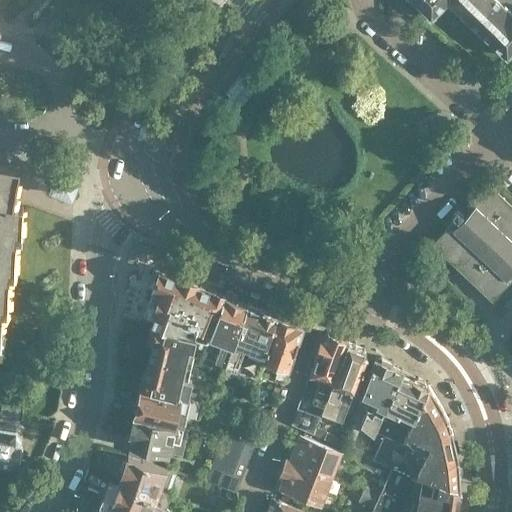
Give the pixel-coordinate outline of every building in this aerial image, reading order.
[(511,0),(412,0),(430,16),(445,0),(506,57),(511,50),(511,0)] [(228,90),(242,102),(254,87),(239,76),(228,90)] [(0,318),(0,316),(0,315),(0,304),(3,305),(7,279),(5,279),(7,267),(10,268),(14,242),(12,241),(14,230),(17,231),(21,205),(7,202),(13,173),(4,171),(12,166),(3,151),(0,153),(0,318)] [(51,189),(72,198),(81,175),(59,167),(51,189)] [(430,242),(491,299),(511,277),(508,273),(511,268),(511,204),(488,181),(466,204),(470,208),(456,223),(452,219),(430,242)] [(152,323),(151,324),(196,335),(207,338),(224,292),(161,269),(155,285),(151,284),(147,294),(155,297),(153,302),(154,305),(153,308),(156,309),(151,323),(152,323)] [(207,338),(201,354),(225,363),(225,364),(226,365),(248,301),(224,292),(207,338)] [(248,301),(226,365),(227,368),(233,370),(236,368),(237,368),(245,344),(248,346),(246,352),(262,358),(277,313),(248,301)] [(277,313),(262,358),(261,362),(268,365),(266,370),(283,376),(304,323),(277,313)] [(151,324),(149,336),(154,337),(149,355),(185,364),(189,346),(193,346),(196,335),(151,324)] [(312,400),(323,404),(347,340),(328,332),(323,334),(316,353),(317,353),(310,372),(320,376),(312,400)] [(347,340),(323,404),(324,404),(322,412),(342,419),(350,398),(353,390),(354,390),(359,378),(365,355),(367,354),(365,349),(363,350),(355,346),(356,344),(347,340)] [(142,373),(140,384),(187,396),(191,379),(182,377),(185,364),(149,355),(145,373),(142,373)] [(372,365),(358,400),(368,404),(365,412),(360,423),(363,426),(373,433),(387,404),(401,373),(400,373),(402,367),(392,363),(391,360),(382,356),(380,357),(375,355),(371,364),(372,365)] [(401,373),(387,404),(414,416),(429,384),(425,383),(424,379),(418,377),(413,379),(401,373)] [(134,414),(176,425),(183,426),(186,413),(199,416),(203,399),(198,398),(142,384),(134,414)] [(370,511),(456,511),(460,491),(460,476),(458,456),(456,447),(451,425),(447,415),(443,406),(439,399),(429,384),(414,416),(387,404),(373,433),(369,443),(360,463),(378,473),(387,478),(381,491),(377,499),(373,507),(370,511)] [(292,423),(313,432),(319,415),(297,407),(292,423)] [(130,433),(128,443),(177,454),(183,426),(176,425),(134,414),(130,433)] [(0,460),(17,463),(21,431),(16,425),(0,423),(0,460)] [(287,458),(332,476),(343,447),(301,428),(289,457),(288,457),(287,458)] [(211,464),(242,476),(254,443),(224,432),(211,464)] [(119,480),(119,481),(165,502),(176,470),(128,453),(127,456),(121,459),(119,466),(122,472),(119,480)] [(332,476),(287,458),(281,475),(286,477),(283,486),(322,501),(332,476)] [(242,476),(211,464),(205,479),(236,491),(242,476)] [(109,506),(108,507),(117,511),(160,511),(165,502),(119,481),(118,483),(114,481),(108,495),(112,497),(112,498),(109,506)] [(366,485),(362,493),(377,499),(381,491),(366,485)] [(377,499),(362,493),(359,500),(373,507),(377,499)] [(266,511),(306,511),(307,510),(307,509),(273,495),(266,511)]
